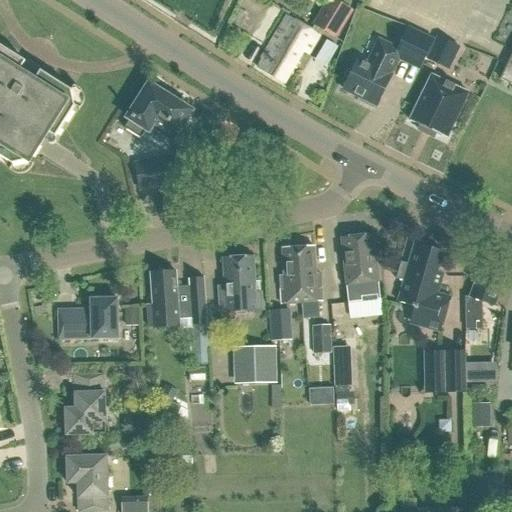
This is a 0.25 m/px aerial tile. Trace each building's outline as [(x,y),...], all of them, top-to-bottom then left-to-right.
[(337,41),(354,13),(333,0),(329,0),(313,26),(337,41)] [(260,2),(246,31),(263,39),(276,10),(260,2)] [(309,54),(320,36),(287,16),(262,58),(264,60),(259,68),(284,84),(287,79),(304,51),(309,54)] [(359,58),(343,89),(360,97),(358,101),(374,109),(376,105),(377,106),(392,75),(391,75),(399,59),(420,70),(435,40),(409,27),(398,49),(380,40),(368,63),(359,58)] [(55,138),(81,97),(0,46),(0,157),(22,172),(47,133),(55,138)] [(313,67),(326,73),(335,52),(322,46),(313,67)] [(511,54),(508,61),(500,80),(510,85),(511,86),(511,54)] [(435,134),(446,139),(469,94),(431,76),(409,121),(420,126),(418,131),(433,138),(435,134)] [(173,139),(190,112),(149,86),(139,103),(140,104),(124,129),(141,140),(150,125),(173,139)] [(140,192),(194,182),(188,154),(135,164),(140,192)] [(347,287),(349,303),(380,300),(378,284),(373,235),(342,238),(347,287)] [(410,324),(420,327),(440,333),(451,298),(438,295),(441,283),(435,281),(443,252),(414,244),(408,264),(401,262),(396,279),(403,281),(397,302),(412,306),(412,308),(414,308),(410,324)] [(301,289),(302,304),(322,303),(320,274),(315,275),(313,247),(298,248),(299,276),(303,276),(304,289),(301,289)] [(282,305),(302,304),(301,289),(304,289),(303,276),(299,276),(298,248),(283,249),(285,276),(280,276),(282,305)] [(256,295),(255,283),(256,283),(255,258),(225,260),(225,265),(226,287),(219,287),(220,312),(227,312),(263,310),(262,294),(256,295)] [(494,306),(505,277),(481,267),(470,297),(465,297),(465,329),(481,329),(481,301),(494,306)] [(177,288),(176,272),(151,274),(154,306),(148,307),(150,328),(178,326),(177,320),(192,319),(192,326),(208,325),(205,279),(189,280),(190,287),(177,288)] [(59,341),(106,340),(118,339),(118,326),(117,299),(91,300),(91,310),(58,311),(59,341)] [(272,342),(293,341),(292,310),(270,311),(272,342)] [(125,328),(139,328),(138,311),(125,311),(125,328)] [(314,355),(332,354),(331,326),(313,327),(314,355)] [(235,385),(277,384),(276,349),(234,349),(235,385)] [(425,395),(467,394),(466,352),(424,353),(425,395)] [(141,365),(129,365),(129,377),(141,376),(141,365)] [(486,369),(487,384),(497,383),(496,368),(486,369)] [(66,436),(93,435),(106,435),(104,376),(74,377),(75,409),(65,409),(66,436)] [(353,394),(335,395),(336,408),(354,406),(353,394)] [(159,398),(154,406),(166,413),(171,404),(159,398)] [(488,403),(470,403),(470,428),(488,428),(488,403)] [(171,404),(166,413),(179,420),(184,411),(171,404)] [(451,419),(438,419),(439,431),(451,431),(451,419)] [(100,511),(108,511),(107,457),(67,458),(67,484),(78,484),(78,511),(100,511)] [(470,479),(470,511),(503,511),(503,478),(470,479)] [(418,509),(418,500),(400,500),(399,511),(463,511),(463,508),(418,509)]
